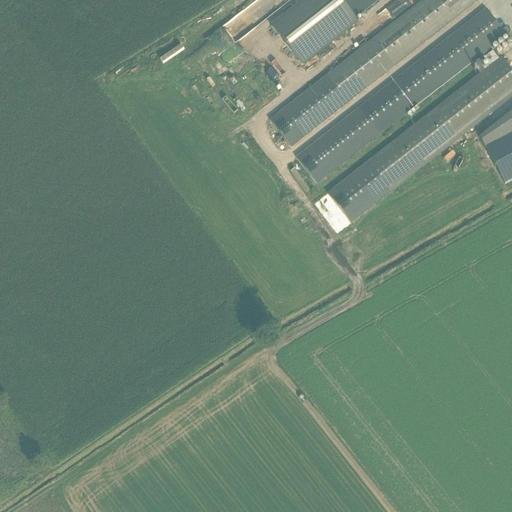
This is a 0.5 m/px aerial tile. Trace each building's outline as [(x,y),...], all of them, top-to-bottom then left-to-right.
[(302,0),(270,26),(303,67),(358,24),(355,20),(338,0),(302,0)] [(291,148),(478,0),(423,0),(270,122),(291,148)] [(338,0),(355,20),(379,0),(338,0)] [(317,184),(505,35),(485,10),(297,159),(317,184)] [(350,225),(511,97),(511,72),(500,58),(498,60),(492,52),(484,58),(490,66),(326,195),(350,225)] [(252,95),(255,100),(276,87),(273,82),(252,95)] [(511,112),(480,138),(485,148),(511,133),(511,112)] [(511,133),(485,148),(505,185),(511,180),(511,133)]
